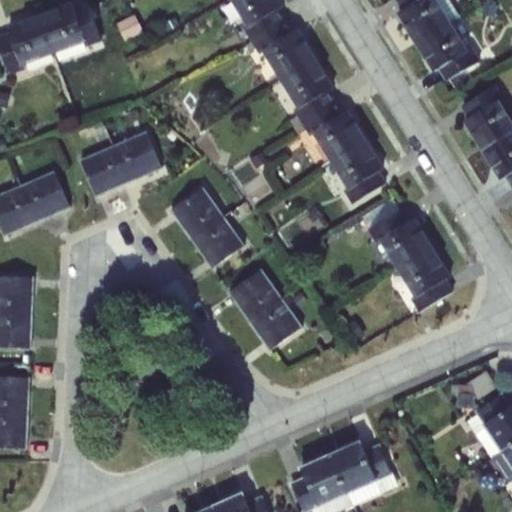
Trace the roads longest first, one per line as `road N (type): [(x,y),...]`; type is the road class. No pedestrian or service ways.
road 1 (residential): [(75,508),(80,304),(89,270),(114,248),(158,261),(274,423)]
road 2 (residential): [(343,0),(511,277)]
road 3 (residential): [(274,423),(511,321)]
road 4 (residential): [(75,508),(274,423)]
